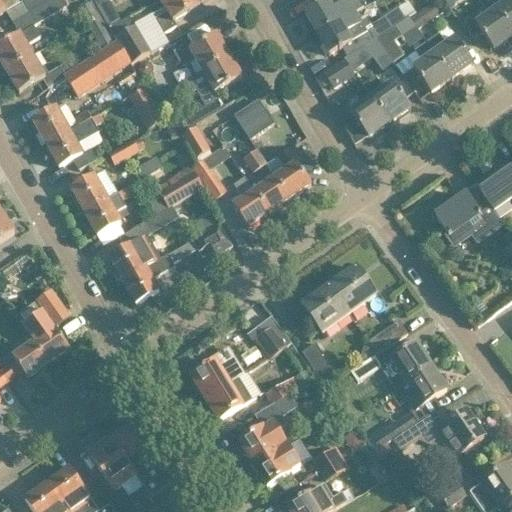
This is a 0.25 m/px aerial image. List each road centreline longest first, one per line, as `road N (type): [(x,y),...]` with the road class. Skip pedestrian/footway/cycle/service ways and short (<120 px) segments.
road 1 (residential): [(126,370),(367,200)]
road 2 (residential): [(126,370),(0,147)]
road 3 (residential): [(511,395),(367,200)]
road 4 (residential): [(367,200),(244,0)]
road 5 (residential): [(367,200),(511,96)]
road 6 (residential): [(234,511),(126,370)]
road 7 (residential): [(0,460),(126,370)]
